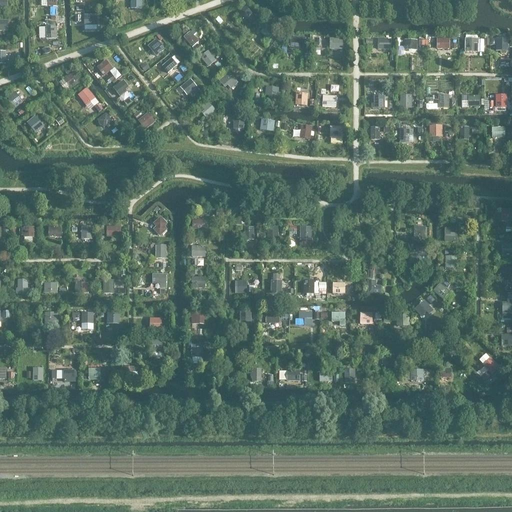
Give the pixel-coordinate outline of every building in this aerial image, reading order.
[(247,11),(237,2),(230,11),(240,19),(247,11)] [(86,29),(98,29),(98,14),(85,14),(86,29)] [(0,30),(9,31),(9,19),(0,19),(0,30)] [(43,27),(43,36),(57,37),(58,28),(43,27)] [(188,34),(182,40),(190,49),(196,43),(188,34)] [(479,43),(485,43),(485,47),(493,47),(493,36),(479,37),(479,43)] [(302,37),(288,37),(288,46),(302,46),(302,37)] [(479,43),(479,37),(466,37),(466,51),(485,51),(485,43),(479,43)] [(498,37),(498,54),(509,53),(508,37),(498,37)] [(331,39),(331,50),(344,50),(344,38),(331,39)] [(393,50),(393,38),(367,39),(367,50),(393,50)] [(415,38),(403,39),(404,52),(416,52),(415,38)] [(438,49),(451,49),(451,38),(438,38),(438,49)] [(157,39),(147,46),(154,56),(164,50),(157,39)] [(201,56),(209,68),(218,62),(210,50),(201,56)] [(167,70),(177,64),(173,58),(163,64),(167,70)] [(98,61),(91,68),(101,79),(108,72),(98,61)] [(65,90),(81,82),(76,72),(60,80),(65,90)] [(231,90),(239,82),(229,72),(221,80),(231,90)] [(184,78),(175,87),(184,95),(192,86),(184,78)] [(126,79),(115,86),(126,104),(137,98),(126,79)] [(259,87),(260,101),(274,100),(273,86),(259,87)] [(308,106),(309,91),(297,90),(296,106),(308,106)] [(78,91),(73,97),(83,106),(88,100),(78,91)] [(17,92),(9,99),(17,108),(25,101),(17,92)] [(371,108),(388,108),(388,94),(371,94),(371,108)] [(408,108),(407,94),(398,94),(399,108),(408,108)] [(439,94),(439,108),(450,108),(450,94),(439,94)] [(477,94),(464,95),(465,104),(478,103),(477,94)] [(508,108),(508,94),(497,94),(497,108),(508,108)] [(332,97),(321,98),(321,106),(333,105),(332,97)] [(96,99),(87,106),(94,114),(102,108),(96,99)] [(491,111),(495,103),(488,99),(483,107),(491,111)] [(207,118),(217,111),(210,101),(200,108),(207,118)] [(21,106),(18,112),(24,115),(27,109),(21,106)] [(107,113),(98,120),(105,130),(115,123),(107,113)] [(136,121),(145,132),(153,125),(145,114),(136,121)] [(231,114),(229,126),(241,129),(244,117),(231,114)] [(41,127),(32,118),(25,125),(34,134),(41,127)] [(274,132),(276,120),(262,119),(261,130),(274,132)] [(299,126),(298,141),(312,141),(312,126),(299,126)] [(331,143),(344,143),(344,126),(330,126),(331,143)] [(378,126),(368,126),(368,140),(379,140),(378,126)] [(428,127),(427,136),(441,136),(441,128),(428,127)] [(461,127),(460,140),(470,140),(470,127),(461,127)] [(506,138),(507,127),(493,127),(493,138),(506,138)] [(410,134),(414,134),(415,129),(401,129),(401,141),(410,142),(410,134)] [(511,208),(498,208),(498,220),(511,220),(511,208)] [(165,226),(169,223),(162,216),(151,226),(160,237),(169,230),(165,226)] [(21,238),(35,237),(35,226),(20,226),(21,238)] [(83,239),(93,239),(93,226),(83,226),(83,239)] [(116,226),(103,227),(103,237),(117,236),(116,226)] [(416,238),(426,238),(427,226),(416,226),(416,238)] [(241,227),(241,239),(253,239),(253,228),(241,227)] [(280,238),(279,227),(274,227),(274,231),(268,231),(268,238),(280,238)] [(299,228),(299,239),(311,239),(310,228),(299,228)] [(438,228),(439,243),(457,243),(457,228),(438,228)] [(511,242),(502,243),(503,256),(511,255),(511,242)] [(187,243),(187,254),(201,254),(201,243),(187,243)] [(165,247),(153,247),(153,259),(165,259),(165,247)] [(408,252),(408,262),(423,262),(423,252),(408,252)] [(458,256),(446,255),(446,268),(457,269),(458,256)] [(156,259),(155,268),(167,268),(167,260),(156,259)] [(378,278),(377,266),(367,267),(368,279),(378,278)] [(503,266),(503,280),(511,279),(511,266),(503,266)] [(162,283),(162,287),(167,287),(168,274),(153,273),(153,283),(162,283)] [(192,277),(193,288),(206,288),(206,277),(192,277)] [(102,278),(102,292),(114,292),(114,278),(102,278)] [(18,293),(29,294),(30,279),(18,279),(18,293)] [(300,279),(301,294),(311,294),(310,279),(300,279)] [(272,280),(272,293),(283,293),(283,280),(272,280)] [(377,280),(368,280),(368,294),(382,294),(382,285),(377,285),(377,280)] [(76,282),(76,293),(90,293),(89,282),(76,282)] [(232,282),(232,293),(247,293),(247,282),(232,282)] [(346,282),(333,283),(333,294),(347,293),(346,282)] [(41,283),(41,292),(57,292),(57,283),(41,283)] [(439,287),(432,296),(441,304),(449,295),(439,287)] [(416,310),(424,319),(434,310),(426,301),(416,310)] [(108,323),(120,324),(120,312),(108,311),(108,323)] [(190,311),(190,325),(200,326),(201,311),(190,311)] [(313,326),(314,312),(301,311),(300,325),(313,326)] [(328,311),(328,322),(342,322),(342,311),(328,311)] [(46,312),(46,323),(60,323),(60,312),(46,312)] [(241,312),(241,324),(252,324),(252,312),(241,312)] [(266,312),(266,328),(275,328),(275,312),(266,312)] [(374,323),(374,313),(361,312),(361,323),(374,323)] [(80,313),(80,326),(93,326),(93,313),(80,313)] [(395,317),(395,329),(407,329),(407,317),(395,317)] [(146,318),(146,330),(155,330),(155,318),(146,318)] [(511,334),(501,335),(501,343),(511,342),(511,334)] [(204,357),(204,344),(192,344),(192,357),(204,357)] [(117,366),(117,380),(133,380),(133,366),(117,366)] [(44,381),(45,368),(34,367),(34,381),(44,381)] [(89,368),(89,380),(102,380),(102,368),(89,368)] [(263,380),(262,368),(251,369),(251,381),(263,380)] [(77,370),(53,369),(52,388),(76,388),(77,370)] [(283,369),(283,380),(300,381),(300,370),(283,369)] [(424,380),(424,369),(410,369),(410,380),(424,380)] [(438,369),(438,379),(450,379),(450,369),(438,369)] [(219,371),(218,380),(231,381),(231,371),(219,371)] [(347,371),(347,381),(359,382),(359,371),(347,371)] [(321,372),(321,375),(334,376),(333,382),(336,382),(337,373),(321,372)]
